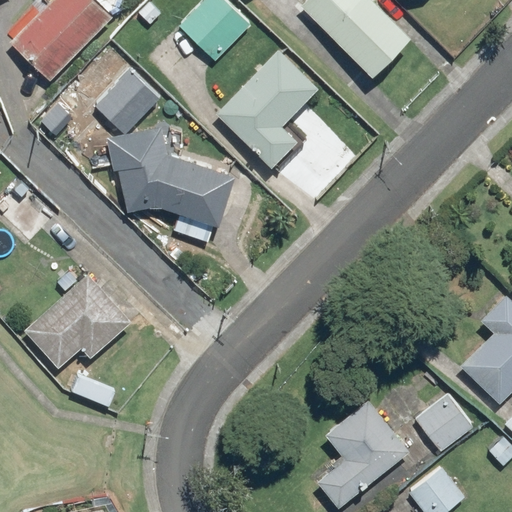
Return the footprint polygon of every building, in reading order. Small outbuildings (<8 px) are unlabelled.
[(43,79),(104,15),(88,0),(42,0),(3,41),(43,79)] [(199,0),(177,22),(212,56),(248,21),(226,0),(199,0)] [(365,0),(300,0),(295,6),(362,74),(401,36),(365,0)] [(273,49),(211,113),(264,165),(288,139),(273,125),(311,86),(273,49)] [(154,97),(107,52),(73,88),(121,132),(154,97)] [(54,103),(75,123),(90,106),(69,86),(54,103)] [(67,116),(53,103),(34,123),(48,136),(67,116)] [(210,226),(228,176),(161,152),(155,126),(100,137),(107,170),(112,169),(120,211),(150,205),(210,226)] [(52,217),(16,182),(0,197),(0,219),(24,244),(52,217)] [(207,227),(175,216),(170,229),(202,240),(207,227)] [(81,273),(19,329),(53,366),(75,346),(84,356),(124,319),(81,273)] [(455,364),(495,402),(511,384),(511,306),(497,293),(473,319),(486,331),(455,364)] [(414,415),(438,447),(470,423),(446,391),(414,415)] [(311,480),(332,506),(403,450),(362,399),(318,433),(335,454),(325,462),(328,467),(311,480)] [(511,411),(500,423),(511,434),(511,411)] [(511,452),(511,449),(499,436),(486,449),(500,464),(511,452)] [(405,491),(420,511),(438,511),(460,496),(437,467),(405,491)]
